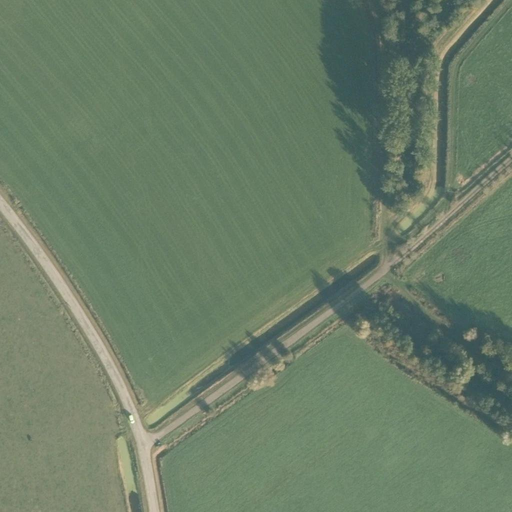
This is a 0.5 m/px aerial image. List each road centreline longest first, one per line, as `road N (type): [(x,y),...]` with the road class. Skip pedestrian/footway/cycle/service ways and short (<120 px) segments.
road 1 (track): [(511,362),(437,322),(383,272),(142,441)]
road 2 (tertiary): [(154,511),(142,441),(106,359),(0,201)]
road 3 (track): [(383,272),(385,51),(370,0)]
road 4 (track): [(383,272),(511,160)]
